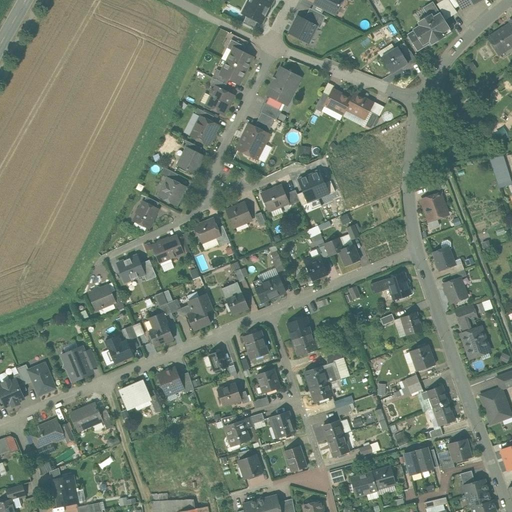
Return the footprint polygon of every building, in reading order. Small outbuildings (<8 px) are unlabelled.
[(249,0),(248,3),(249,6),(251,7),(247,15),(258,20),(262,22),(272,0),(249,0)] [(316,0),(315,3),(314,4),(335,14),(335,13),(341,0),(316,0)] [(448,0),(443,0),(437,4),(444,15),(454,8),(448,0)] [(461,5),(457,0),(449,0),(455,8),(461,5)] [(457,0),(461,5),(464,10),(464,9),(480,0),(457,0)] [(450,28),(433,2),(423,7),(429,16),(418,22),(420,25),(413,29),(414,30),(408,34),(418,51),(425,46),(424,44),(429,41),(432,44),(445,36),(443,32),(450,28)] [(326,16),(310,8),(304,20),(317,26),(316,26),(320,28),(326,16)] [(258,20),(247,15),(243,23),(254,28),(258,20)] [(304,20),(298,16),(290,33),(309,42),(316,26),(317,26),(304,20)] [(511,23),(488,38),(499,53),(511,44),(511,24),(511,23)] [(246,46),(231,39),(227,48),(232,50),(234,47),(243,52),(246,46)] [(390,43),(377,51),(380,54),(392,47),(390,43)] [(243,52),(234,47),(232,50),(227,61),(246,70),(253,57),(243,52)] [(397,47),(381,57),(390,73),(407,63),(397,47)] [(232,50),(227,48),(222,58),(227,61),(232,50)] [(417,61),(411,51),(405,55),(411,65),(417,61)] [(246,70),(227,61),(222,71),(220,74),(229,79),(239,84),(246,70)] [(301,77),(281,67),(267,95),(270,96),(283,103),(287,105),(301,77)] [(222,71),(216,69),(212,77),(215,78),(226,84),(229,79),(220,74),(222,71)] [(226,84),(215,78),(212,84),(216,86),(224,90),(226,84)] [(224,90),(216,86),(215,88),(212,89),(210,93),(211,95),(206,105),(224,114),(233,95),(224,90)] [(351,99),(332,89),(329,96),(325,104),(344,114),(346,109),(351,99)] [(329,96),(323,92),(315,108),(321,112),(325,104),(329,96)] [(373,103),(354,93),(351,99),(346,109),(365,118),(373,103)] [(270,96),(266,103),(279,109),(283,103),(270,96)] [(266,103),(262,112),(275,119),(279,109),(266,103)] [(214,116),(198,108),(195,113),(200,116),(211,121),(214,116)] [(275,119),(262,112),(256,124),(269,130),(275,119)] [(378,115),(372,112),(365,125),(371,129),(378,115)] [(211,121),(200,116),(197,122),(195,123),(193,126),(194,129),(190,135),(208,145),(218,125),(211,121)] [(269,135),(249,124),(237,148),(245,152),(245,155),(248,156),(250,155),(251,155),(257,158),(269,135)] [(202,148),(187,141),(184,146),(187,147),(199,153),(202,148)] [(199,153),(187,147),(178,165),(194,173),(203,155),(199,153)] [(504,156),(490,158),(499,188),(511,184),(511,183),(503,156),(504,156)] [(178,174),(164,167),(160,174),(168,178),(175,181),(178,174)] [(175,181),(168,178),(159,196),(176,204),(185,186),(175,181)] [(439,183),(426,185),(430,196),(440,193),(440,194),(443,193),(439,183)] [(282,186),(261,194),(268,211),(288,203),(289,202),(285,194),(282,186)] [(295,190),(285,194),(289,202),(288,203),(289,205),(300,201),(295,190)] [(440,194),(440,193),(430,196),(422,200),(430,221),(447,214),(440,194)] [(159,202),(146,196),(144,201),(156,208),(159,202)] [(144,201),(143,201),(140,208),(137,209),(136,212),(137,214),(134,220),(148,228),(148,227),(151,227),(153,222),(152,220),(158,209),(156,208),(144,201)] [(245,203),(226,211),(233,227),(252,219),(245,203)] [(349,206),(348,205),(343,207),(345,213),(356,209),(354,204),(349,206)] [(266,223),(261,212),(255,215),(260,226),(266,223)] [(347,214),(328,222),(330,227),(349,219),(347,214)] [(217,228),(213,219),(195,226),(202,243),(215,237),(219,246),(224,244),(217,228)] [(230,242),(223,225),(217,228),(224,244),(230,242)] [(359,237),(354,225),(347,227),(350,233),(352,239),(359,237)] [(321,233),(312,236),(316,246),(325,243),(321,233)] [(359,259),(351,240),(352,239),(350,233),(325,244),(325,245),(330,255),(339,251),(345,266),(360,260),(360,259),(359,259)] [(177,236),(152,246),(160,263),(161,265),(172,261),(171,259),(184,253),(178,238),(177,236)] [(190,251),(183,236),(178,238),(184,253),(190,251)] [(330,255),(325,245),(319,247),(324,259),(330,256),(330,255)] [(231,246),(226,249),(228,255),(234,253),(231,246)] [(449,247),(433,253),(440,270),(448,267),(455,264),(449,247)] [(271,253),(274,260),(280,257),(277,251),(271,253)] [(126,282),(127,285),(155,277),(149,259),(140,262),(137,254),(114,261),(121,283),(126,282)] [(319,254),(304,260),(306,266),(312,280),(313,280),(327,274),(328,274),(322,259),(321,259),(319,254)] [(280,257),(274,260),(272,261),(277,272),(285,269),(280,257)] [(461,261),(455,264),(448,267),(451,274),(464,269),(461,261)] [(240,268),(238,262),(231,265),(234,271),(235,271),(240,268)] [(245,280),(240,268),(235,271),(240,282),(245,280)] [(451,274),(450,275),(453,281),(460,278),(467,276),(464,269),(451,274)] [(404,273),(386,279),(386,278),(374,282),(370,284),(373,293),(383,290),(387,289),(390,288),(394,299),(410,294),(404,273)] [(279,276),(262,283),(260,279),(252,282),(261,301),(268,298),(268,299),(286,292),(279,276)] [(453,281),(444,284),(445,287),(445,290),(445,293),(446,293),(448,294),(451,303),(467,297),(464,290),(465,288),(464,285),(462,284),(460,278),(453,281)] [(242,293),(237,282),(222,288),(227,299),(226,299),(233,314),(248,308),(242,293)] [(112,294),(108,285),(100,289),(99,288),(97,287),(95,288),(94,290),(95,291),(89,293),(97,310),(114,302),(115,302),(112,294)] [(360,296),(356,286),(349,289),(353,299),(360,296)] [(387,289),(383,290),(386,301),(394,299),(390,288),(387,289)] [(125,308),(118,291),(112,294),(115,302),(114,302),(118,311),(125,308)] [(168,303),(163,292),(155,295),(162,313),(163,317),(164,316),(172,313),(168,303)] [(207,294),(190,301),(189,301),(190,305),(194,312),(205,308),(206,311),(213,308),(207,294)] [(327,299),(317,303),(319,308),(329,304),(327,299)] [(477,313),(492,307),(489,299),(474,304),(477,313)] [(175,300),(168,303),(172,313),(179,310),(179,309),(175,300)] [(390,303),(382,306),(386,315),(387,315),(393,313),(390,303)] [(190,305),(179,309),(179,310),(180,313),(184,314),(187,313),(188,315),(194,312),(190,305)] [(473,305),(456,311),(460,323),(465,322),(470,320),(477,317),(473,305)] [(194,312),(188,315),(194,330),(202,327),(202,326),(210,323),(211,323),(206,311),(205,308),(194,312)] [(89,318),(86,310),(79,313),(82,321),(89,318)] [(417,312),(401,317),(407,335),(422,330),(417,312)] [(163,317),(162,313),(149,318),(154,329),(149,331),(155,346),(163,343),(163,342),(172,339),(173,339),(164,316),(163,317)] [(395,320),(392,314),(380,319),(383,325),(395,320)] [(306,317),(287,323),(291,332),(294,339),(312,333),(309,326),(310,326),(308,321),(307,321),(306,317)] [(325,328),(321,317),(316,319),(319,330),(325,328)] [(407,335),(401,317),(395,319),(396,323),(396,324),(397,325),(398,329),(398,330),(398,331),(399,332),(398,332),(399,333),(400,337),(407,335)] [(481,327),(474,329),(470,320),(465,322),(468,331),(461,334),(470,358),(490,351),(481,327)] [(132,325),(125,328),(130,340),(137,337),(132,325)] [(261,330),(244,336),(251,359),(268,353),(261,330)] [(312,333),(294,339),(296,346),(295,347),(299,356),(305,353),(317,349),(316,345),(315,340),(314,340),(312,333)] [(127,340),(108,348),(115,363),(123,360),(133,355),(127,340)] [(338,344),(323,349),(326,356),(340,351),(338,344)] [(427,345),(410,351),(410,352),(417,370),(417,371),(434,365),(427,345)] [(85,352),(83,347),(62,355),(66,364),(65,365),(66,365),(65,367),(67,368),(71,377),(75,376),(76,380),(89,374),(88,372),(89,369),(98,365),(92,350),(85,352)] [(228,367),(222,350),(209,354),(215,371),(228,367)] [(340,351),(326,356),(329,364),(334,363),(343,359),(340,351)] [(410,352),(405,354),(411,372),(417,370),(410,352)] [(500,360),(507,363),(510,356),(503,353),(500,360)] [(246,360),(240,362),(243,370),(249,369),(249,368),(252,367),(249,359),(246,360)] [(29,370),(28,370),(33,381),(39,395),(56,388),(45,363),(29,370)] [(329,364),(323,366),(328,383),(340,379),(334,363),(329,364)] [(27,364),(18,368),(20,373),(25,385),(33,381),(28,370),(29,370),(27,364)] [(323,366),(305,372),(310,389),(328,383),(323,366)] [(175,368),(158,375),(162,383),(161,386),(163,390),(165,391),(166,392),(170,390),(174,392),(183,388),(178,376),(175,368)] [(274,369),(257,375),(263,393),(280,387),(274,369)] [(511,371),(496,377),(500,388),(501,387),(502,389),(511,385),(511,371)] [(188,372),(178,376),(183,388),(185,393),(194,389),(188,372)] [(20,373),(14,376),(15,380),(16,380),(22,392),(27,390),(25,385),(20,373)] [(417,374),(412,376),(401,381),(404,388),(419,382),(417,374)] [(191,380),(193,386),(200,384),(198,377),(191,380)] [(15,380),(10,382),(9,380),(3,383),(3,385),(0,386),(0,392),(6,407),(12,404),(19,401),(24,399),(22,392),(16,380),(15,380)] [(143,381),(120,391),(128,408),(150,398),(151,398),(148,393),(143,381)] [(419,382),(408,386),(408,387),(411,394),(416,392),(422,389),(419,382)] [(235,383),(218,389),(217,390),(223,406),(223,405),(230,403),(231,403),(241,399),(239,393),(236,383),(235,383)] [(328,383),(310,389),(315,402),(333,396),(328,383)] [(441,385),(421,393),(424,400),(430,398),(433,408),(447,402),(441,385)] [(411,394),(408,386),(404,388),(402,389),(405,396),(411,394)] [(500,388),(480,395),(491,424),(503,419),(504,420),(511,417),(511,416),(502,389),(501,387),(500,388)] [(154,391),(148,393),(151,398),(150,398),(152,402),(157,400),(154,391)] [(245,391),(239,393),(241,399),(243,403),(249,401),(245,391)] [(267,396),(253,401),(255,408),(269,404),(267,396)] [(346,398),(334,402),(336,408),(348,404),(346,398)] [(157,400),(152,402),(154,409),(160,407),(157,400)] [(95,402),(70,413),(78,431),(103,421),(99,412),(95,402)] [(433,408),(428,410),(432,419),(437,417),(440,425),(454,420),(447,402),(433,408)] [(348,404),(336,408),(339,415),(350,411),(348,404)] [(114,427),(107,409),(99,412),(103,421),(107,430),(114,427)] [(385,419),(381,409),(375,411),(379,421),(385,419)] [(288,411),(271,417),(278,438),(295,432),(288,411)] [(264,420),(262,413),(250,417),(253,423),(263,420),(264,420)] [(236,414),(221,418),(224,426),(238,421),(236,414)] [(343,431),(350,429),(346,418),(340,420),(343,431)] [(361,418),(352,421),(355,428),(363,425),(361,418)] [(57,419),(30,430),(41,456),(56,450),(52,443),(64,438),(65,438),(60,426),(57,419)] [(238,421),(224,426),(231,447),(251,440),(250,439),(250,440),(244,425),(245,424),(244,420),(238,421)] [(265,426),(263,420),(253,423),(255,430),(265,426)] [(339,420),(323,426),(327,439),(344,433),(339,420)] [(75,439),(68,423),(60,426),(65,438),(64,438),(66,443),(75,439)] [(441,428),(430,431),(432,438),(443,435),(441,428)] [(408,442),(403,431),(394,436),(400,446),(408,442)] [(344,433),(327,439),(334,457),(349,452),(345,441),(347,441),(344,433)] [(10,436),(0,439),(0,443),(3,452),(10,450),(11,453),(18,450),(13,437),(10,436)] [(465,438),(448,443),(451,456),(439,459),(440,463),(453,460),(453,461),(469,457),(467,446),(465,438)] [(375,440),(358,445),(359,448),(370,445),(372,452),(379,450),(375,440)] [(503,443),(493,446),(498,459),(507,455),(504,448),(503,443)] [(370,445),(359,448),(362,456),(372,452),(370,445)] [(299,446),(285,451),(292,472),(307,467),(299,446)] [(428,451),(427,448),(416,451),(422,471),(433,468),(428,451)] [(439,466),(434,449),(428,451),(433,468),(439,466)] [(416,451),(404,454),(410,474),(422,471),(416,451)] [(256,454),(238,460),(245,479),(262,473),(260,466),(260,465),(258,459),(257,460),(256,454)] [(507,455),(498,459),(503,475),(511,471),(511,464),(509,455),(507,455)] [(453,460),(440,463),(442,471),(455,468),(453,461),(453,460)] [(404,477),(401,464),(394,466),(398,478),(404,477)] [(390,467),(372,472),(378,491),(377,488),(395,483),(390,467)] [(59,468),(51,471),(53,479),(61,477),(59,468)] [(332,483),(344,480),(341,468),(329,471),(332,483)] [(472,470),(460,473),(462,479),(473,476),(472,470)] [(372,472),(351,478),(351,477),(356,497),(378,491),(372,472),(372,471),(372,472)] [(53,479),(52,479),(58,507),(77,503),(77,502),(85,500),(83,490),(80,490),(79,488),(76,488),(73,475),(61,477),(53,479)] [(473,476),(462,479),(463,485),(475,482),(473,476)] [(475,482),(463,485),(467,496),(488,490),(485,479),(475,482)] [(22,484),(6,489),(10,499),(12,499),(25,495),(22,484)] [(488,490),(467,496),(470,507),(472,507),(472,506),(491,501),(488,490)] [(280,511),(276,496),(257,501),(259,511),(280,511)] [(446,497),(426,502),(427,507),(426,508),(443,504),(448,503),(446,497)] [(292,498),(280,501),(283,511),(295,511),(292,498)] [(10,499),(0,502),(0,511),(15,511),(12,499),(10,499)] [(168,501),(152,501),(154,511),(177,511),(196,508),(194,500),(168,501)] [(491,501),(472,506),(472,507),(473,511),(495,511),(496,511),(493,500),(491,501)] [(259,511),(257,501),(243,505),(245,509),(245,511),(259,511)] [(323,511),(321,501),(303,505),(305,511),(323,511)] [(100,502),(92,504),(94,511),(102,510),(100,502)]
